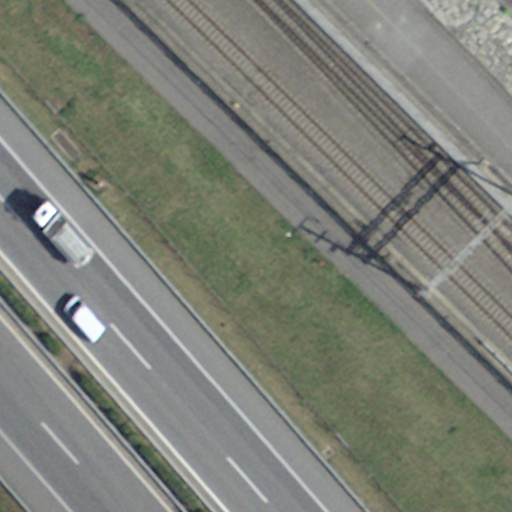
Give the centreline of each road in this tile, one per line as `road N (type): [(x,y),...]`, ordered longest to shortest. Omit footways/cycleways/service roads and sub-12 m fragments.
road 1 (motorway): [(261,511),(0,209)]
road 2 (motorway): [(0,381),(114,511)]
